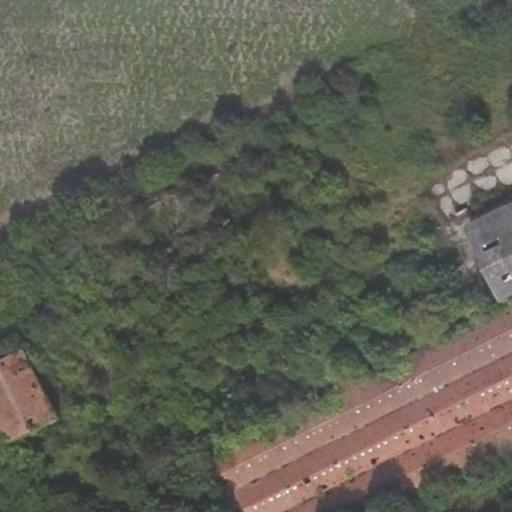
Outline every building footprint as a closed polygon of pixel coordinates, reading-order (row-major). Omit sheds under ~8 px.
[(511,202),(465,226),(471,237),(511,217),(511,202)] [(511,217),(471,237),(499,297),(511,290),(511,217)] [(460,304),(471,324),(484,318),(474,297),(460,304)] [(511,303),(497,311),(484,318),(471,324),(203,458),(229,511),(384,511),(511,449),(511,303)] [(0,421),(9,440),(56,417),(23,354),(0,364),(0,421)]
